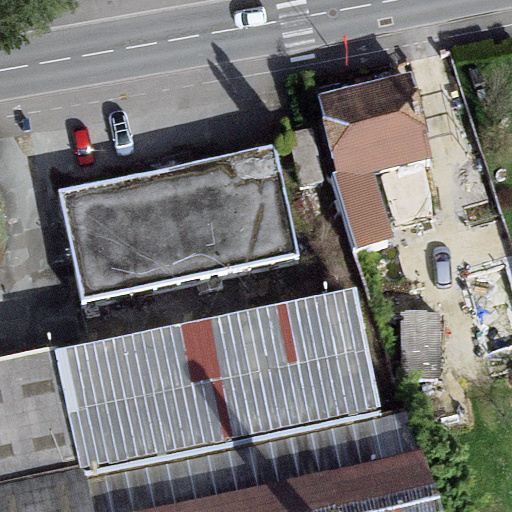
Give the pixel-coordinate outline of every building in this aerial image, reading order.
[(408,85),(320,107),(338,182),(339,185),(365,178),(427,163),(408,85)] [(310,133),(288,137),(298,188),(320,184),(310,133)] [(274,152),(57,198),(81,309),(298,263),(274,152)] [(385,245),(365,178),(339,185),(338,182),(332,184),(354,255),(385,245)] [(431,511),(418,467),(403,414),(378,420),(352,303),(58,364),(56,358),(0,370),(0,511),(431,511)] [(403,317),(403,382),(436,382),(437,317),(403,317)]
